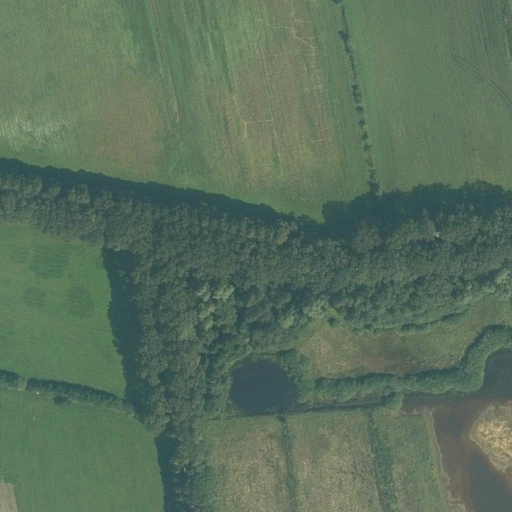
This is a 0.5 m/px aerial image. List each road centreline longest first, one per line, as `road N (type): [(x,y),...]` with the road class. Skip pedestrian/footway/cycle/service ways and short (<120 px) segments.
road 1 (track): [(511,227),(298,240),(147,212)]
road 2 (track): [(147,212),(188,511)]
road 3 (track): [(147,212),(0,184)]
road 4 (track): [(285,346),(332,301),(354,239)]
